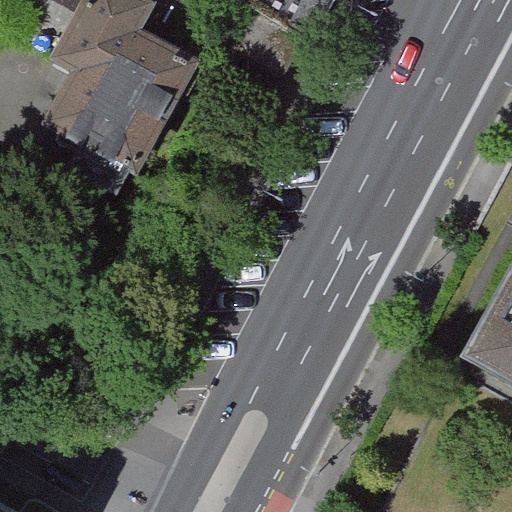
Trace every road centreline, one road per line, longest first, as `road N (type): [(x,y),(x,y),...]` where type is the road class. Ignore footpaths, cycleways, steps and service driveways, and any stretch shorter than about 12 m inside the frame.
road 1 (secondary): [(459,0),(211,511)]
road 2 (residential): [(169,511),(0,416)]
